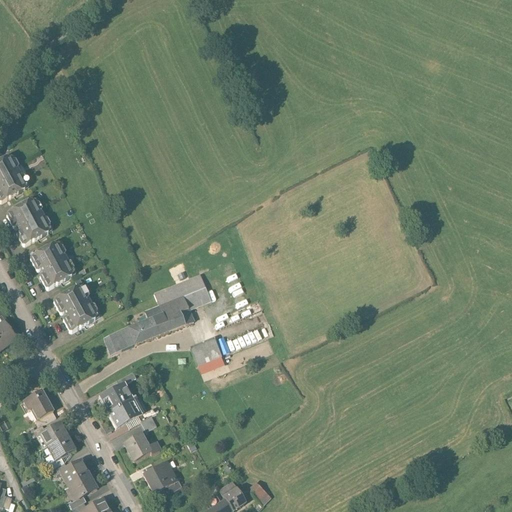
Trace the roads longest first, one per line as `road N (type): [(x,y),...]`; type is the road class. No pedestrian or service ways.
road 1 (residential): [(50,365),(131,511)]
road 2 (track): [(0,106),(27,62),(111,0)]
